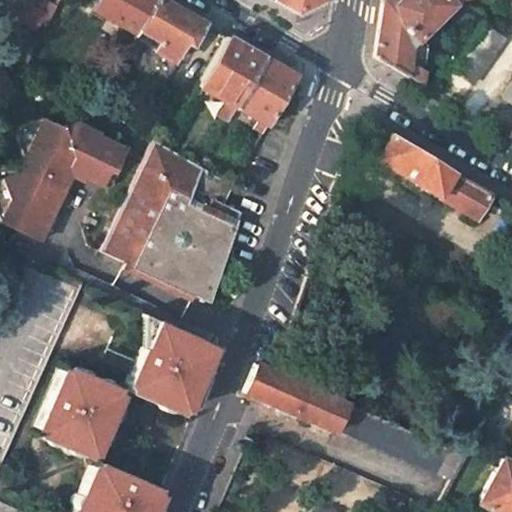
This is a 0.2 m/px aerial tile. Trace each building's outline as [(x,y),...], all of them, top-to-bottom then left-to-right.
[(98,0),(94,7),(137,31),(153,0),(98,0)] [(153,47),(172,58),(182,39),(188,42),(201,22),(188,15),(162,0),(153,0),(137,31),(156,42),(153,47)] [(275,0),(275,2),(284,7),(297,14),(321,5),(321,0),(275,0)] [(404,45),(412,37),(449,0),(382,0),(374,59),(411,82),(415,48),(402,48),(404,45)] [(476,25),(446,72),(468,87),(498,40),(476,25)] [(223,35),(195,85),(233,106),(260,57),(239,44),(223,35)] [(271,63),(260,57),(233,106),(265,124),(291,75),(271,63)] [(511,81),(499,101),(511,109),(511,81)] [(65,171),(82,180),(88,168),(105,177),(108,171),(113,174),(125,147),(98,134),(99,132),(76,121),(62,127),(39,116),(38,119),(21,125),(15,137),(21,154),(12,173),(0,178),(0,222),(37,240),(50,213),(50,203),(65,171)] [(381,144),(387,133),(363,118),(357,130),(381,144)] [(371,158),(474,221),(489,195),(387,133),(381,144),(371,158)] [(203,167),(153,138),(97,250),(123,262),(119,268),(190,301),(191,295),(208,302),(239,211),(223,203),(192,188),(203,167)] [(233,184),(203,167),(192,188),(223,203),(233,184)] [(88,168),(82,180),(100,188),(105,177),(88,168)] [(152,318),(140,312),(139,347),(152,318)] [(126,387),(127,391),(178,413),(179,411),(182,410),(183,410),(185,410),(210,349),(208,346),(208,342),(152,318),(139,347),(123,384),(126,387)] [(60,367),(32,428),(34,431),(35,435),(86,457),(88,454),(90,453),(91,453),(92,453),(93,454),(119,393),(116,390),(116,386),(65,364),(64,365),(61,367),(60,367)] [(332,429),(447,481),(460,459),(253,365),(248,376),(241,391),(331,432),(332,429)] [(511,375),(506,372),(497,389),(511,397),(511,375)] [(157,490),(157,486),(96,459),(95,461),(93,462),(91,462),(89,462),(66,511),(151,511),(159,493),(158,492),(157,490)] [(476,501),(495,511),(511,511),(511,466),(499,460),(476,501)]
